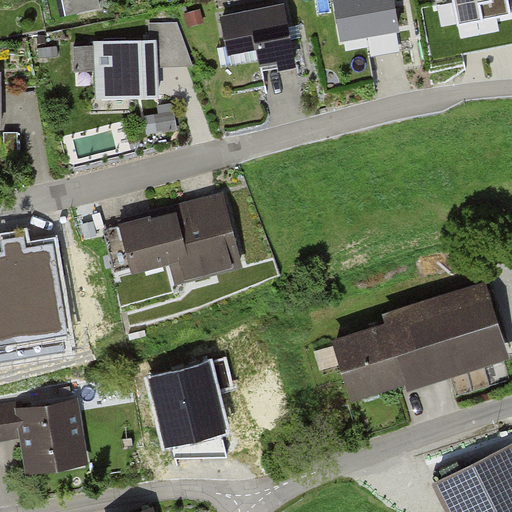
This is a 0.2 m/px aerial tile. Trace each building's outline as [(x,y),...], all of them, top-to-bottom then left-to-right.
[(96,0),(77,0),(79,12),(98,8),(96,0)] [(335,0),(342,37),(398,28),(393,0),(335,0)] [(457,25),(463,56),(479,53),(477,44),(487,42),(489,51),(511,46),(511,13),(509,0),(452,0),(455,12),(469,10),(471,22),(457,25)] [(284,6),(223,18),(229,50),(259,45),(263,69),(295,63),(284,6)] [(97,47),(75,48),(76,71),(99,69),(100,99),(157,95),(156,58),(190,57),(177,24),(151,24),(152,38),(97,40),(97,47)] [(124,228),(108,232),(118,270),(136,265),(132,253),(167,244),(177,281),(241,264),(222,196),(201,202),(202,208),(164,218),(162,212),(122,222),(124,228)] [(487,295),(337,342),(354,394),(503,346),(487,295)] [(87,458),(77,396),(0,407),(0,435),(19,433),(25,468),(87,458)] [(511,511),(511,462),(506,451),(439,484),(452,511),(511,511)]
